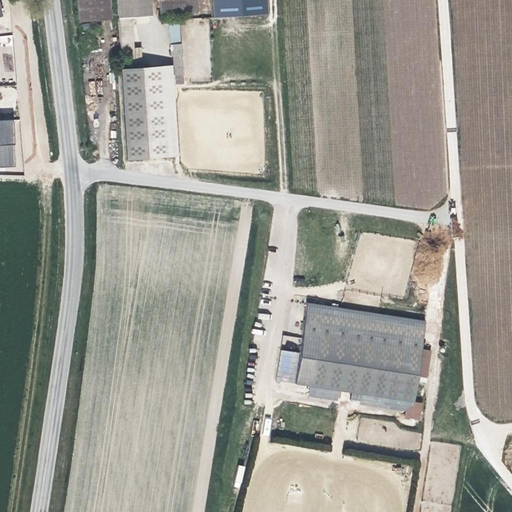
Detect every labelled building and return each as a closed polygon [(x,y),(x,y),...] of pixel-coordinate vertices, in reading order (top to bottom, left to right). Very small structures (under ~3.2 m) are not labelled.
[(77,0),(79,21),(112,20),(110,0),(77,0)] [(126,50),(127,59),(144,58),(144,49),(134,49),(132,18),(151,17),(150,0),(117,0),(121,50),(126,50)] [(160,0),(161,17),(198,16),(197,0),(160,0)] [(267,0),(210,0),(212,18),(268,16),(267,0)] [(169,42),(180,42),(180,23),(169,23),(169,42)] [(129,159),(169,156),(163,66),(123,69),(129,159)] [(163,66),(169,156),(179,156),(174,66),(163,66)] [(11,122),(0,122),(0,168),(13,168),(11,122)] [(414,404),(426,324),(310,306),(296,385),(414,404)] [(331,450),(331,444),(272,438),(271,444),(331,450)]
